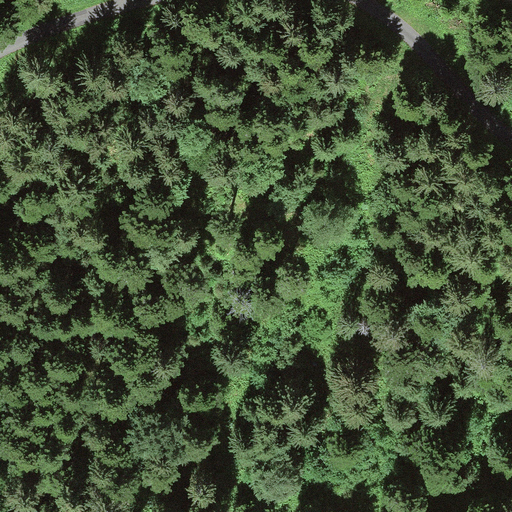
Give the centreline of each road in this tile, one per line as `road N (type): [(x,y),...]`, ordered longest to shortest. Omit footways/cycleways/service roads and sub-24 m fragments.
road 1 (unclassified): [(368,0),(423,43),(511,136)]
road 2 (unclassified): [(120,0),(0,49)]
